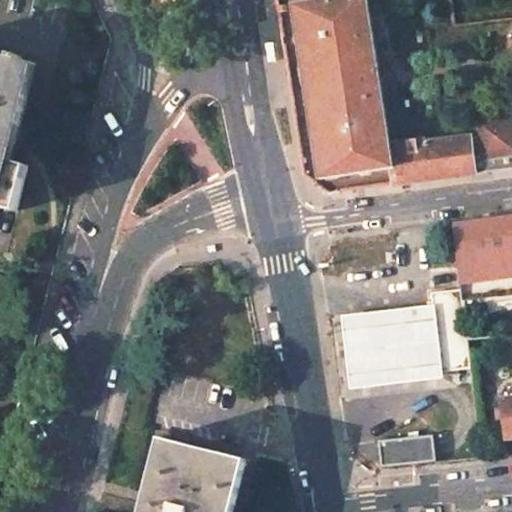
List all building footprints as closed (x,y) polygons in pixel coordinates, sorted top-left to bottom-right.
[(367,0),(320,0),(292,4),(319,180),(392,169),(388,144),(367,0)] [(37,65),(0,55),(0,206),(17,211),(29,166),(13,162),(37,65)] [(482,159),(511,154),(511,123),(511,119),(477,124),(478,134),(469,136),(472,159),(482,158),(482,159)] [(411,141),(388,144),(392,169),(394,184),(475,173),(472,159),(469,136),(446,139),(445,136),(423,140),(423,142),(412,143),(411,141)] [(511,218),(503,219),(466,224),(470,260),(511,254),(511,218)] [(433,303),(441,370),(472,367),(468,340),(464,300),(462,289),(432,292),(433,303)] [(428,378),(442,376),(441,370),(433,303),(420,305),(388,309),(357,312),(342,314),(350,387),(365,386),(396,382),(428,378)] [(433,436),(379,441),(380,454),(382,467),(435,461),(434,449),(433,436)] [(234,511),(248,460),(161,438),(142,511),(234,511)]
